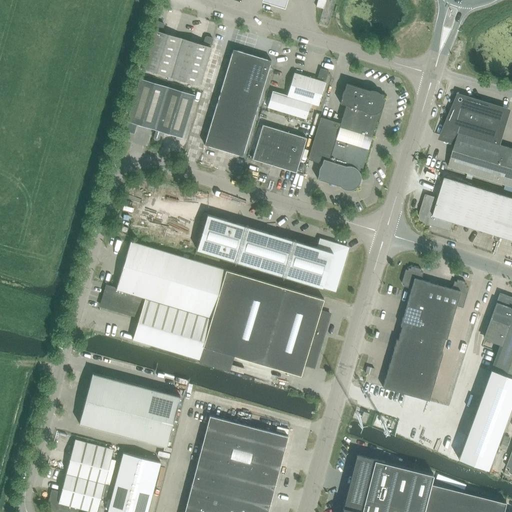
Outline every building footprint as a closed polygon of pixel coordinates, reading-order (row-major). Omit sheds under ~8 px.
[(325,0),(317,0),(316,7),(324,9),(326,0),(325,0)] [(154,30),(142,69),(170,77),(199,86),(211,48),(213,40),(212,38),(207,36),(205,37),(203,45),(182,39),(162,33),(164,25),(163,23),(158,22),(156,23),(154,30)] [(204,145),(223,151),(252,55),(233,49),(204,145)] [(252,55),(223,151),(242,157),(271,61),(252,55)] [(294,73),(287,95),(272,91),(267,107),(306,119),(311,103),(318,106),(329,71),(320,69),(317,80),(294,73)] [(137,125),(154,130),(167,87),(140,79),(127,122),(125,132),(134,134),(137,125)] [(354,138),(368,90),(346,83),(340,104),(346,105),(340,123),(337,133),(354,138)] [(195,95),(167,87),(154,130),(156,131),(153,138),(155,141),(157,141),(159,140),(161,135),(163,136),(164,133),(182,138),(195,95)] [(370,143),(380,111),(381,110),(381,109),(382,108),(383,107),(383,106),(383,104),(384,103),(384,102),(383,101),(383,99),(385,95),(368,90),(354,138),(370,143)] [(442,138),(456,142),(448,167),(511,187),(511,148),(498,144),(508,111),(469,99),(456,106),(442,138)] [(339,186),(354,138),(337,133),(340,123),(321,118),(320,117),(308,159),(322,164),(317,179),(339,186)] [(263,125),(252,159),(296,173),(307,138),(263,125)] [(355,191),(357,187),(357,186),(358,185),(359,184),(360,182),(360,181),(360,180),(360,179),(361,177),(360,176),(360,175),(370,143),(354,138),(339,186),(355,191)] [(511,197),(445,177),(439,198),(425,194),(420,211),(420,215),(420,217),(421,219),(421,220),(424,222),(425,223),(426,224),(430,226),(450,231),(453,222),(511,239),(511,197)] [(317,248),(225,220),(207,215),(197,250),(322,288),(331,290),(337,287),(348,252),(344,246),(320,238),(317,248)] [(440,236),(455,240),(456,235),(442,231),(440,236)] [(116,289),(107,286),(101,306),(139,317),(132,339),(199,359),(203,347),(300,376),(304,365),(313,367),(329,314),(320,311),(323,299),(226,270),(130,242),(116,289)] [(398,340),(397,339),(383,388),(429,401),(443,353),(441,352),(445,339),(447,339),(456,306),(463,308),(468,288),(466,287),(467,285),(465,284),(465,282),(457,280),(456,282),(454,281),(452,289),(421,280),(423,272),(421,272),(421,270),(411,267),(411,269),(409,268),(408,271),(406,270),(402,283),(404,284),(403,286),(411,288),(400,326),(402,326),(398,340)] [(500,344),(458,459),(488,470),(511,402),(511,298),(500,294),(484,338),(500,344)] [(367,367),(365,373),(372,375),(374,369),(367,367)] [(93,373),(92,373),(79,424),(166,447),(180,396),(93,373)] [(364,411),(360,421),(366,423),(369,413),(364,411)] [(209,416),(184,511),(268,511),(288,436),(209,416)] [(352,451),(356,437),(351,435),(347,450),(352,451)] [(502,441),(500,447),(506,449),(508,443),(502,441)] [(50,495),(49,500),(48,502),(48,503),(48,504),(48,505),(49,506),(49,507),(50,509),(51,509),(51,510),(52,511),(53,511),(77,511),(78,508),(93,511),(97,511),(112,455),(73,445),(61,493),(55,491),(54,496),(50,495)] [(123,452),(108,511),(147,511),(160,462),(123,452)] [(503,511),(506,502),(431,484),(434,474),(384,462),(385,461),(375,459),(357,454),(343,507),(343,509),(346,510),(344,511),(503,511)]
